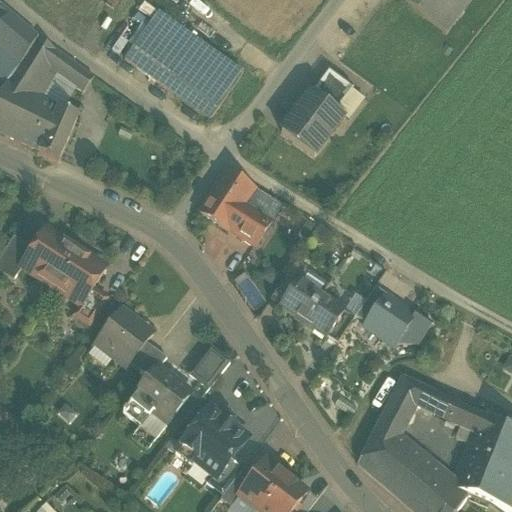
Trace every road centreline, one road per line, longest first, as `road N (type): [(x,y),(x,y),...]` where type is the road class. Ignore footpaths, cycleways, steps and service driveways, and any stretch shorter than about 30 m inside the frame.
road 1 (residential): [(382,511),(333,465),(168,241)]
road 2 (residential): [(219,158),(3,0)]
road 3 (residential): [(219,158),(339,0)]
road 4 (residential): [(168,241),(0,157)]
